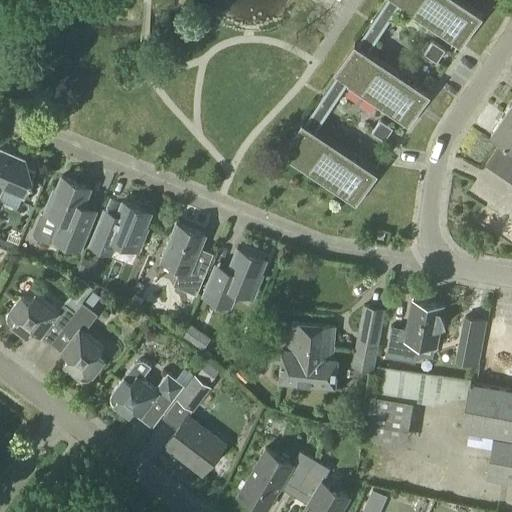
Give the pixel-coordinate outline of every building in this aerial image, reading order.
[(378,171),(353,154),(328,138),(315,129),(321,121),(346,82),(359,90),(384,107),(409,124),(431,92),(406,75),(381,58),(368,49),(377,35),(398,3),(412,12),(437,29),(462,45),(483,14),(462,0),(383,0),(365,27),(334,73),(308,112),(282,152),(307,169),(332,185),(357,202),(378,171)] [(436,62),(444,50),(432,42),(424,54),(436,62)] [(511,146),(511,117),(506,113),(492,133),(511,146)] [(380,118),(371,131),(383,139),(392,126),(380,118)] [(495,172),(509,151),(499,144),(485,165),(495,172)] [(24,196),(29,184),(34,182),(32,178),(35,170),(27,166),(25,160),(0,149),(0,191),(2,187),(24,196)] [(506,179),(511,169),(511,153),(509,151),(495,172),(506,179)] [(78,218),(91,187),(62,175),(56,189),(55,188),(45,211),(42,214),(34,233),(35,236),(49,242),(53,240),(54,238),(80,249),(91,222),(78,218)] [(145,225),(151,212),(123,200),(117,214),(105,208),(90,245),(111,253),(114,245),(126,250),(130,248),(131,247),(138,249),(147,226),(145,225)] [(196,292),(209,259),(212,253),(199,247),(205,233),(177,222),(162,259),(182,267),(175,283),(196,292)] [(260,272),(266,258),(238,246),(229,269),(216,264),(203,295),(230,306),(236,289),(252,296),(262,272),(260,272)] [(315,262),(318,250),(302,247),(299,258),(315,262)] [(81,261),(76,273),(86,277),(91,265),(81,261)] [(92,291),(85,300),(92,306),(100,296),(92,291)] [(75,312),(75,311),(64,303),(59,311),(36,293),(29,301),(21,295),(8,311),(8,313),(7,314),(7,315),(7,317),(7,319),(7,320),(8,321),(8,323),(10,324),(10,325),(27,337),(33,329),(41,335),(45,331),(55,338),(75,312)] [(438,327),(444,325),(437,304),(413,300),(407,329),(391,325),(385,356),(415,361),(418,342),(435,345),(438,327)] [(75,312),(55,338),(64,346),(61,351),(69,357),(63,365),(77,376),(79,377),(80,378),(81,379),(84,379),(86,379),(88,379),(89,378),(90,378),(91,377),(92,377),(93,375),(105,359),(97,353),(103,345),(85,331),(98,314),(82,302),(75,311),(75,312)] [(372,369),(384,308),(364,305),(353,365),(372,369)] [(486,320),(463,316),(455,361),(477,365),(486,320)] [(334,360),(337,326),(288,322),(286,348),(282,348),(279,381),(333,386),(336,360),(334,360)] [(190,324),(182,337),(182,338),(202,352),(211,338),(190,324)] [(154,389),(142,378),(152,366),(147,361),(144,360),(140,360),(137,361),(134,363),(112,392),(111,393),(110,395),(110,396),(110,398),(111,399),(111,400),(111,401),(112,403),(114,404),(129,416),(135,408),(142,414),(150,404),(162,413),(184,384),(168,372),(154,389)] [(380,387),(403,388),(404,367),(381,365),(380,387)] [(409,368),(404,389),(421,393),(426,371),(409,368)] [(441,399),(441,372),(427,372),(427,398),(441,399)] [(193,411),(212,387),(195,373),(176,398),(193,411)] [(441,396),(462,401),(467,378),(446,373),(441,396)] [(511,389),(470,382),(467,397),(462,429),(470,431),(468,444),(493,448),(488,477),(511,480),(511,389)] [(202,471),(223,443),(186,416),(165,444),(202,471)] [(266,447),(238,493),(264,509),(278,486),(283,478),(298,487),(314,458),(300,450),(292,463),(266,447)] [(307,503),(301,511),(338,511),(348,496),(323,481),(330,468),(314,458),(298,487),(311,495),(307,503)] [(370,488),(359,511),(377,511),(385,495),(370,488)]
